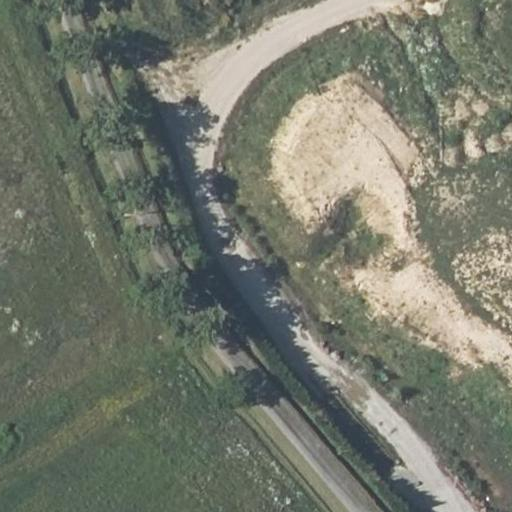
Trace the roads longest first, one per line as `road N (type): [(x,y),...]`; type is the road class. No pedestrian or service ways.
road 1 (track): [(362,0),(258,50),(207,104),(202,183),(292,344),(420,450),(454,511)]
road 2 (unclassified): [(340,511),(186,330),(64,0)]
